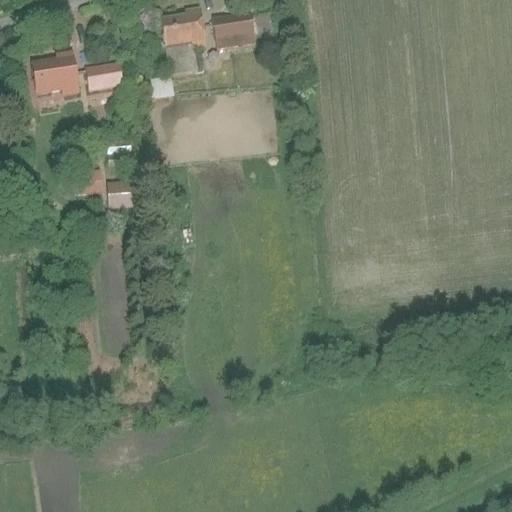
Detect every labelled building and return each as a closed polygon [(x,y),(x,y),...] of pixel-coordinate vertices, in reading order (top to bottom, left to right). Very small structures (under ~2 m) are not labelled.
[(211,15),(168,21),(172,55),(199,51),(215,49),(212,23),(211,15)] [(256,18),(212,23),(215,49),(259,44),(256,18)] [(202,75),(199,51),(172,55),(175,78),(202,75)] [(64,60),(38,64),(43,96),(71,92),(71,96),(88,94),(88,90),(85,70),(82,55),(63,57),(64,60)] [(88,90),(127,84),(124,64),(85,70),(88,90)] [(178,79),(151,82),(154,100),(180,97),(178,79)]
